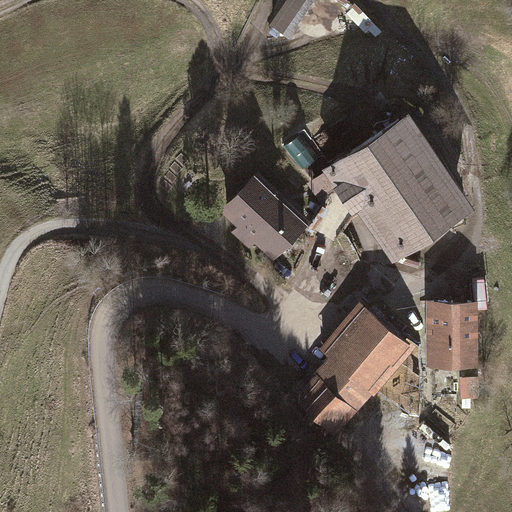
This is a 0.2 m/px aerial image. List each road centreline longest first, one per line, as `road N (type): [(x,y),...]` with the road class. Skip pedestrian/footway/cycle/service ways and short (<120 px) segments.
road 1 (track): [(392,511),(343,448),(292,412),(274,377),(269,296),(148,210),(139,190),(161,137),(220,79),(264,0)]
road 2 (track): [(367,0),(451,94),(472,142),(480,222),(448,266),(310,300)]
road 3 (residential): [(310,300),(269,337),(153,289),(127,296),(104,315),(119,511)]
road 4 (track): [(193,242),(60,228),(21,241),(0,278)]
